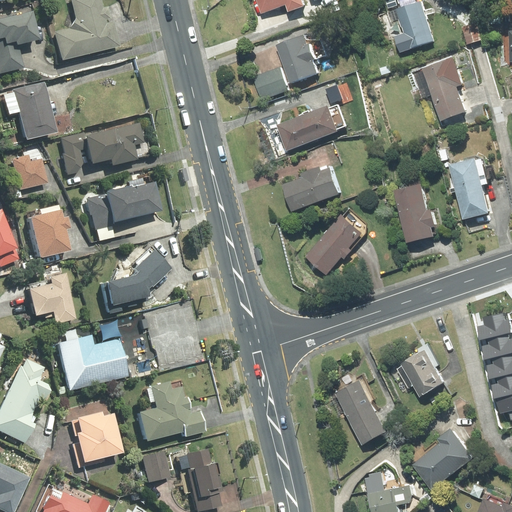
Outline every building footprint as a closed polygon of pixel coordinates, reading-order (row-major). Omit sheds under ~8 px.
[(100,0),(71,0),(75,17),(68,29),(54,32),(62,61),(96,52),(120,47),(114,21),(107,23),(106,19),(110,18),(108,7),(102,8),(100,0)] [(257,0),(262,15),(285,8),(290,15),(303,11),(299,0),(257,0)] [(437,47),(423,3),(395,12),(403,36),(391,39),(398,60),(437,47)] [(32,11),(0,19),(0,37),(5,36),(7,43),(16,41),(17,46),(39,40),(32,11)] [(318,76),(305,37),(277,46),(290,85),(318,76)] [(0,66),(1,69),(23,64),(19,51),(14,43),(4,46),(3,39),(0,40),(0,66)] [(456,58),(426,70),(421,79),(440,128),(470,117),(460,92),(468,89),(456,58)] [(288,92),(280,69),(258,76),(266,99),(288,92)] [(44,82),(11,90),(23,140),(55,133),(44,82)] [(343,82),(324,82),(323,91),(342,92),(343,82)] [(337,133),(327,108),(283,124),(292,150),(337,133)] [(143,142),(138,123),(85,135),(92,164),(109,160),(113,166),(137,160),(133,144),(143,142)] [(86,148),(83,132),(61,137),(65,152),(69,175),(83,172),(78,149),(86,148)] [(450,148),(436,150),(438,164),(452,162),(450,148)] [(29,155),(11,160),(19,190),(48,182),(42,159),(31,162),(29,155)] [(478,164),(451,169),(462,224),(487,218),(478,164)] [(350,194),(340,166),(288,183),(298,211),(350,194)] [(155,181),(107,192),(114,222),(162,211),(155,181)] [(420,191),(395,196),(407,247),(432,242),(420,191)] [(104,196),(87,200),(93,229),(111,225),(104,196)] [(0,270),(23,262),(4,209),(0,210),(0,270)] [(69,251),(60,210),(30,216),(40,258),(69,251)] [(372,232),(351,213),(312,255),(333,274),(372,232)] [(167,269),(154,256),(132,277),(114,280),(115,285),(104,287),(109,313),(121,310),(120,307),(148,302),(147,292),(144,291),(167,269)] [(54,323),(76,318),(66,272),(47,277),(48,282),(26,287),(33,316),(52,312),(54,323)] [(506,313),(483,317),(484,324),(478,326),(480,338),(510,333),(506,313)] [(93,333),(55,342),(66,391),(130,377),(125,355),(121,338),(95,343),(93,333)] [(509,337),(487,342),(488,345),(481,346),(484,359),(511,353),(511,339),(509,340),(509,337)] [(435,345),(406,361),(425,394),(449,380),(440,364),(444,361),(435,345)] [(511,356),(492,361),(492,364),(486,365),(489,379),(511,374),(511,356)] [(39,383),(46,366),(25,358),(20,370),(15,368),(0,402),(0,433),(26,445),(38,416),(32,414),(37,401),(42,403),(49,388),(39,383)] [(462,360),(451,363),(455,376),(466,373),(462,360)] [(511,376),(497,380),(497,383),(491,385),(494,397),(496,397),(500,414),(511,411),(511,376)] [(395,427),(366,378),(342,392),(370,441),(395,427)] [(171,379),(148,385),(154,407),(137,412),(144,442),(183,432),(185,438),(206,432),(200,411),(191,414),(183,386),(173,389),(171,379)] [(123,454),(114,414),(103,416),(102,410),(69,418),(80,464),(123,454)] [(482,454),(459,427),(416,462),(434,489),(482,454)] [(209,449),(185,454),(197,511),(221,507),(209,449)] [(164,452),(144,458),(148,482),(169,478),(164,452)] [(0,508),(7,511),(15,511),(33,477),(0,460),(0,508)] [(417,501),(414,485),(374,491),(376,511),(404,511),(403,503),(417,501)] [(105,511),(110,502),(90,493),(86,501),(53,486),(41,511),(105,511)] [(511,511),(511,509),(484,499),(478,511),(511,511)]
